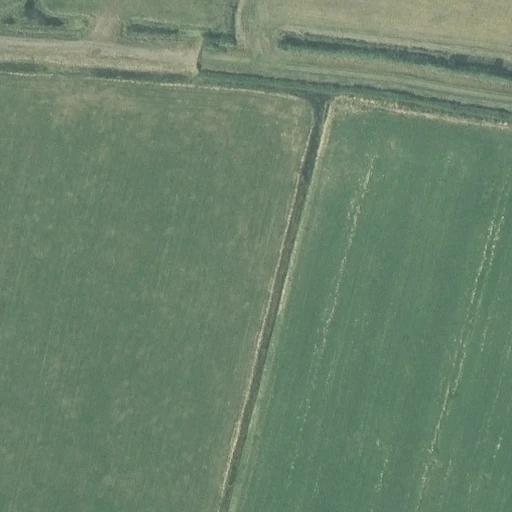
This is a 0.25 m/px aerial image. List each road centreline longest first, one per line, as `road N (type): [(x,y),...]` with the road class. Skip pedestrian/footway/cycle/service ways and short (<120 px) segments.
road 1 (track): [(0,48),(263,63),(266,0)]
road 2 (track): [(263,63),(511,100)]
